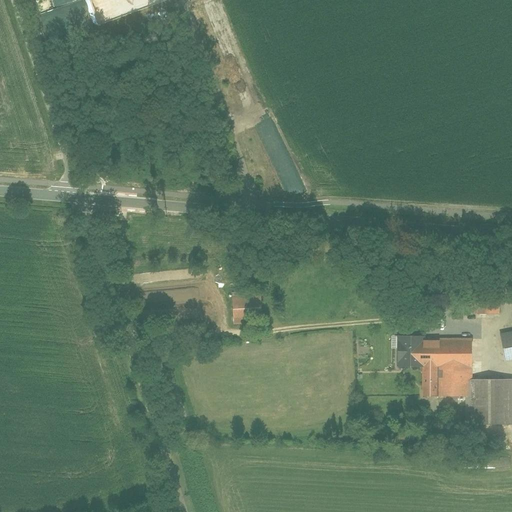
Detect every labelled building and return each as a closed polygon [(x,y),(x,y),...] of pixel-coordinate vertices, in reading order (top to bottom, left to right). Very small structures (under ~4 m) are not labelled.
[(261,298),(234,299),(235,325),(262,324),(261,298)] [(509,300),(470,300),(470,321),(510,321),(509,300)] [(511,336),(500,339),(505,364),(511,362),(511,336)] [(472,341),(399,339),(398,370),(425,371),(424,397),(465,398),(464,425),(511,426),(511,384),(471,384),(472,341)] [(437,437),(437,449),(461,450),(461,438),(437,437)]
